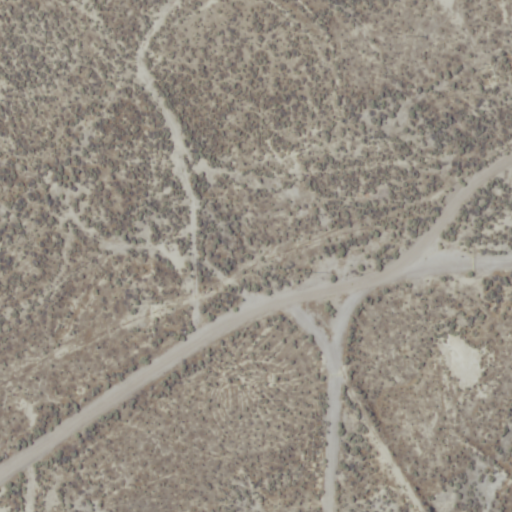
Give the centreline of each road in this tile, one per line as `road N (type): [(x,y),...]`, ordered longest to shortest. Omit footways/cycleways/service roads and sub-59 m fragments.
road 1 (residential): [(0,200),(58,220),(102,305),(209,332),(258,300),(291,300),(396,271),(511,258)]
road 2 (residential): [(0,473),(209,332)]
